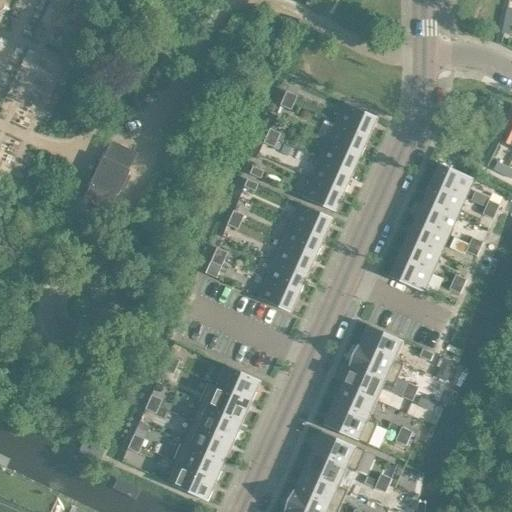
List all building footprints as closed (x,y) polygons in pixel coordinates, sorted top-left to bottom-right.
[(511,21),(505,20),(502,32),(510,34),(511,25),(511,21)] [(293,103),(296,96),(285,91),(282,98),(293,103)] [(290,110),(293,103),(282,98),(279,105),(290,110)] [(345,102),(336,122),(369,137),(378,117),(345,102)] [(511,115),(500,140),(511,145),(511,115)] [(369,137),(336,122),(328,140),(361,155),(369,137)] [(279,133),(268,128),(265,135),(276,140),(279,133)] [(276,140),(265,135),(262,142),(273,147),(276,140)] [(328,140),(319,159),(353,174),(361,155),(328,140)] [(90,182),(82,199),(108,211),(116,194),(117,195),(129,170),(128,170),(136,153),(110,141),(102,158),(101,157),(98,163),(96,162),(90,175),(92,176),(89,182),(90,182)] [(319,159),(311,178),(345,193),(353,174),(319,159)] [(474,178),(441,164),(432,183),(466,198),(474,178)] [(262,171),(252,166),(248,173),(259,178),(262,171)] [(495,167),(492,174),(503,180),(506,172),(495,167)] [(511,175),(506,172),(503,180),(511,184),(511,175)] [(311,178),(302,197),(336,212),(345,193),(311,178)] [(257,184),(246,179),(243,186),(254,191),(257,184)] [(466,198),(432,183),(424,202),(457,217),(466,198)] [(500,205),(489,200),(486,207),(497,212),(500,205)] [(457,217),(424,202),(415,220),(449,235),(457,217)] [(300,203),(291,222),(325,237),(334,218),(300,203)] [(497,212),(486,207),(483,214),(494,219),(497,212)] [(243,215),(232,210),(229,217),(240,222),(243,215)] [(240,222),(229,217),(226,224),(237,229),(240,222)] [(449,235),(415,220),(407,239),(441,254),(449,235)] [(291,222),(283,241),(317,256),(325,237),(291,222)] [(483,242),(472,237),(469,244),(480,249),(483,242)] [(441,254),(407,239),(399,258),(432,273),(441,254)] [(283,241),(275,260),(308,274),(317,256),(283,241)] [(480,249),(469,244),(466,251),(477,256),(480,249)] [(226,252),(215,247),(212,254),(223,259),(226,252)] [(223,259),(212,254),(209,261),(220,266),(223,259)] [(432,273),(399,258),(390,277),(424,292),(432,273)] [(275,260),(267,278),(300,293),(308,274),(275,260)] [(209,261),(204,273),(215,278),(220,266),(209,261)] [(465,286),(468,279),(458,274),(454,281),(465,286)] [(267,278),(258,298),(291,313),(300,293),(267,278)] [(462,293),(465,286),(454,281),(451,289),(462,293)] [(404,340),(369,325),(360,345),(395,360),(404,340)] [(360,345),(359,344),(349,366),(351,367),(385,382),(394,386),(404,364),(395,360),(360,345)] [(434,354),(423,349),(420,356),(430,361),(434,354)] [(179,360),(168,355),(164,362),(175,367),(179,360)] [(175,367),(164,362),(161,369),(172,374),(175,367)] [(261,380),(227,365),(218,385),(252,401),(261,380)] [(385,382),(351,367),(342,385),(377,400),(385,382)] [(252,401),(218,385),(209,381),(200,401),(244,420),(252,401)] [(419,387),(408,382),(405,389),(416,394),(419,387)] [(377,400),(342,385),(334,405),(368,420),(369,419),(377,400)] [(413,402),(417,395),(406,390),(403,398),(413,402)] [(161,399),(150,395),(147,402),(158,407),(161,399)] [(244,420),(200,401),(191,421),(235,440),(244,420)] [(158,407),(147,402),(144,409),(155,414),(158,407)] [(368,420),(334,405),(324,426),(368,445),(378,423),(369,419),(368,420)] [(235,440),(191,421),(183,441),(226,460),(235,440)] [(413,431),(402,427),(398,434),(409,439),(413,431)] [(366,450),(322,431),(313,451),(348,467),(347,468),(356,472),(366,450)] [(143,439),(132,434),(129,441),(140,446),(143,439)] [(409,439),(398,434),(395,441),(406,446),(409,439)] [(79,451),(98,461),(104,445),(85,436),(79,451)] [(140,446),(129,441),(126,448),(137,453),(140,446)] [(226,460),(183,441),(174,461),(217,480),(226,460)] [(348,467),(313,451),(304,471),(339,486),(347,468),(348,467)] [(217,480),(174,461),(164,482),(208,501),(217,480)] [(339,486),(304,471),(296,490),(295,491),(339,510),(348,490),(339,486)] [(393,478),(382,473),(379,480),(389,485),(393,478)] [(367,476),(364,483),(375,488),(378,481),(367,476)] [(386,492),(389,485),(379,480),(375,488),(386,492)] [(296,490),(295,489),(285,511),(286,511),(289,511),(337,511),(339,510),(295,491),(296,490)]
